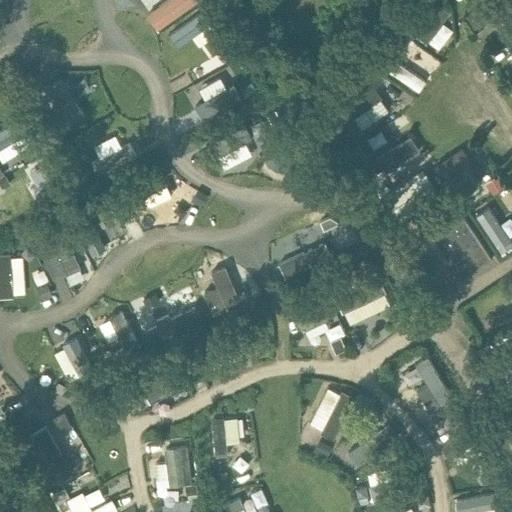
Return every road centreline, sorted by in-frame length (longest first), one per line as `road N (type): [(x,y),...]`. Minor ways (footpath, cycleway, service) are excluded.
road 1 (unknown): [(425,325),(191,0)]
road 2 (unknown): [(511,459),(425,325)]
